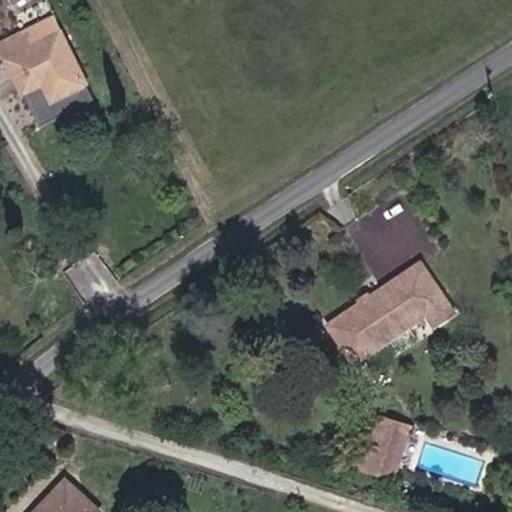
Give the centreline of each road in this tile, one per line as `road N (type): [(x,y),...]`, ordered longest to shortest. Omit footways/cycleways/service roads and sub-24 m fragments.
road 1 (unclassified): [(0,400),(98,315),(511,59)]
road 2 (unknown): [(8,393),(361,511)]
